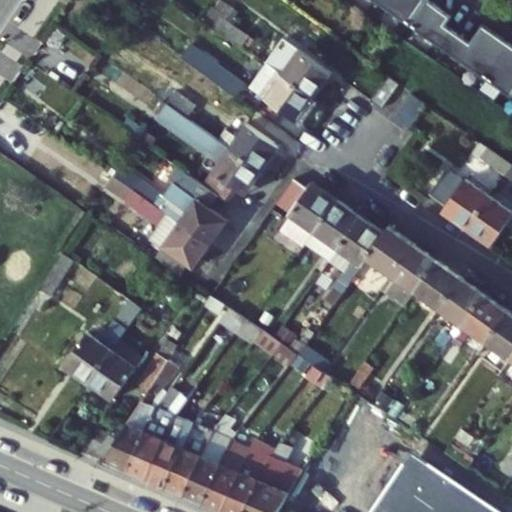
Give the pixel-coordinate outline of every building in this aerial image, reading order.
[(375,0),(511,97),(511,45),(488,28),(475,46),(451,29),(459,17),(434,0),(375,0)] [(252,36),(230,20),(221,33),(243,49),(252,36)] [(175,57),(195,71),(205,56),(185,43),(175,57)] [(279,74),(311,97),(330,72),(297,49),(292,57),(284,51),(271,69),(279,74)] [(195,71),(221,89),(231,74),(205,56),(195,71)] [(271,69),(265,64),(248,86),(293,121),(311,97),(279,74),(271,69)] [(372,106),(384,114),(403,89),(391,80),(372,106)] [(172,107),(181,93),(169,86),(160,99),(172,107)] [(429,107),(415,97),(399,120),(413,130),(429,107)] [(172,107),(160,99),(154,108),(166,117),(172,107)] [(234,184),(243,190),(257,169),(226,146),(172,107),(166,117),(217,155),(200,179),(219,193),(225,197),(234,184)] [(277,142),(245,120),(226,146),(257,169),(277,142)] [(511,178),(511,166),(491,152),(483,164),(509,183),(511,178)] [(200,179),(175,162),(163,179),(168,184),(159,196),(115,165),(109,174),(204,240),(220,219),(207,210),(219,193),(200,179)] [(145,230),(188,261),(204,240),(109,174),(106,171),(97,184),(150,222),(145,230)] [(449,208),(444,215),(471,234),(493,204),(465,184),(462,188),(444,175),(429,195),(449,208)] [(297,266),(316,240),(336,211),(311,194),(307,200),(292,190),(275,215),(286,223),(271,247),(297,266)] [(511,223),(511,218),(493,204),(471,234),(494,250),(511,223)] [(361,228),(336,211),(316,240),(340,257),(361,228)] [(340,257),(362,272),(368,263),(382,243),(361,228),(340,257)] [(382,243),(368,263),(395,281),(418,249),(392,231),(382,243)] [(442,266),(418,249),(395,281),(419,298),(442,266)] [(82,271),(70,262),(45,300),(59,308),(82,271)] [(442,266),(419,298),(442,313),(464,282),(442,266)] [(464,282),(442,313),(466,330),(488,299),(464,282)] [(511,316),(488,299),(466,330),(491,347),(511,317),(511,316)] [(91,337),(68,369),(93,386),(114,355),(143,313),(129,303),(101,344),(91,337)] [(227,314),(220,334),(293,361),(302,336),(280,328),(278,333),(227,314)] [(511,317),(491,347),(511,361),(511,317)] [(306,347),(300,357),(321,370),(328,360),(306,347)] [(114,355),(93,386),(113,401),(136,369),(114,355)] [(126,437),(112,458),(134,469),(184,390),(191,379),(171,366),(126,437)] [(184,390),(134,469),(154,480),(197,411),(203,402),(184,390)] [(197,411),(154,480),(172,489),(215,421),(197,411)] [(215,421),(172,489),(189,497),(231,429),(215,421)] [(112,458),(126,437),(108,425),(93,448),(112,458)] [(231,429),(189,497),(204,505),(245,443),(248,438),(231,429)] [(245,443),(204,505),(219,511),(229,511),(252,476),(265,456),(245,443)] [(252,476),(229,511),(253,511),(284,465),(289,458),(271,446),(265,456),(252,476)] [(511,448),(499,467),(511,476),(511,448)] [(284,465),(253,511),(284,511),(306,478),(295,472),(284,465)]
